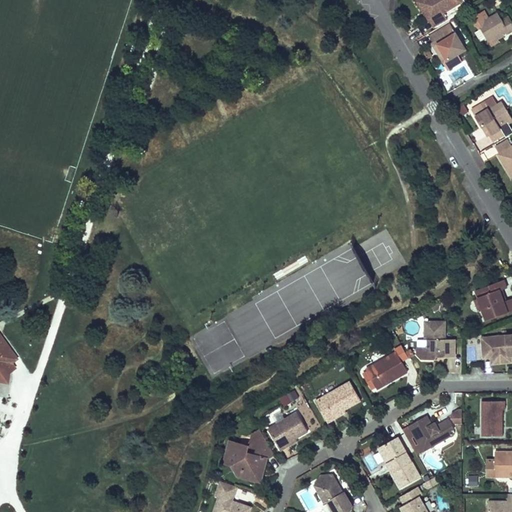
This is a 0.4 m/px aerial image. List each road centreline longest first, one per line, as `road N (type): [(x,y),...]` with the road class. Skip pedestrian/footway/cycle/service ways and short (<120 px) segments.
road 1 (residential): [(368,0),(511,238)]
road 2 (residential): [(341,441),(445,382),(511,383)]
